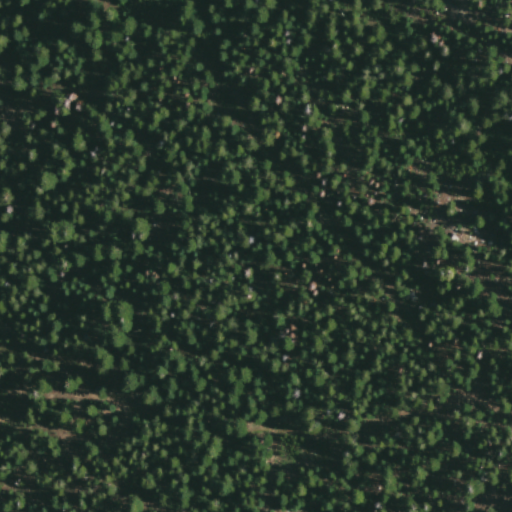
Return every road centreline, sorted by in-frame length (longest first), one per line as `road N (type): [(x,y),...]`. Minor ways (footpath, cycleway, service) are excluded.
road 1 (track): [(511,415),(485,399),(143,0)]
road 2 (track): [(485,399),(345,435),(293,423),(201,419),(97,383),(0,332)]
